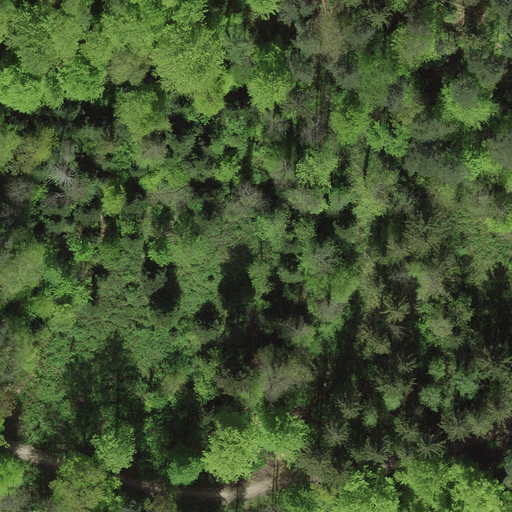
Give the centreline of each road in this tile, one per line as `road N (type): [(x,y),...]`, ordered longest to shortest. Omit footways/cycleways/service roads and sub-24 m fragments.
road 1 (track): [(511,408),(500,422),(396,469),(260,488),(148,483),(0,443)]
road 2 (track): [(272,0),(258,262),(261,511)]
